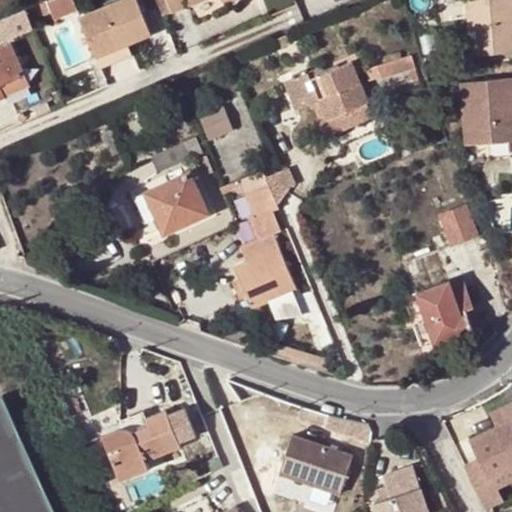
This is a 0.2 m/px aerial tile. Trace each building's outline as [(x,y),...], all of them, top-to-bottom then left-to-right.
[(69,0),(50,0),(44,2),(48,13),(51,20),(74,11),(69,0)] [(120,0),(76,18),(93,58),(126,45),(149,35),(134,0),(120,0)] [(164,0),(170,14),(205,0),(164,0)] [(511,21),(510,0),(468,0),(473,54),(511,50),(511,21)] [(44,2),(24,10),(28,21),(48,13),(44,2)] [(24,10),(8,16),(0,19),(0,40),(30,27),(28,21),(24,10)] [(291,38),(276,44),(279,52),(294,45),(291,38)] [(9,43),(0,47),(0,96),(2,95),(0,90),(0,81),(22,72),(9,43)] [(130,55),(126,45),(93,58),(98,68),(130,55)] [(413,65),(409,53),(375,63),(379,75),(413,65)] [(326,116),(364,100),(366,99),(349,59),(323,70),(309,76),(306,69),(282,79),(290,98),(304,92),(308,101),(318,97),(326,116)] [(320,63),(306,69),(309,76),(323,70),(320,63)] [(379,75),(375,63),(363,67),(366,79),(379,75)] [(0,81),(0,90),(2,95),(27,84),(22,72),(0,81)] [(511,141),(511,77),(458,83),(464,145),(511,141)] [(173,85),(163,89),(167,99),(177,95),(173,85)] [(290,98),(294,107),(308,101),(304,92),(290,98)] [(0,123),(12,118),(4,99),(0,100),(0,123)] [(364,100),(326,116),(332,130),(370,113),(364,100)] [(220,105),(197,116),(207,138),(231,128),(220,105)] [(182,142),(151,155),(158,170),(188,157),(182,142)] [(276,171),(265,176),(266,178),(269,185),(276,203),(289,191),(293,184),(286,168),(276,171)] [(190,169),(144,189),(156,215),(163,232),(209,212),(190,169)] [(240,181),(245,196),(269,185),(266,178),(265,176),(263,171),(240,181)] [(295,290),(271,234),(281,230),(273,211),(278,209),(278,208),(276,203),(269,185),(245,196),(254,217),(249,219),(257,238),(241,245),(248,260),(235,266),(240,278),(248,296),(253,308),(295,290)] [(146,220),(156,215),(144,189),(135,193),(146,220)] [(442,227),(447,241),(473,231),(464,208),(449,214),(452,223),(442,227)] [(452,288),(439,252),(406,262),(416,291),(434,343),(472,330),(456,287),(452,288)] [(240,299),(248,296),(240,278),(232,281),(240,299)] [(223,337),(328,372),(332,361),(227,326),(223,337)] [(0,511),(57,511),(7,395),(0,398),(0,511)] [(469,418),(481,445),(511,430),(499,404),(469,418)] [(120,479),(149,468),(145,457),(132,462),(121,434),(169,416),(166,409),(145,417),(130,423),(103,433),(120,479)] [(128,416),(130,423),(145,417),(143,410),(128,416)] [(169,416),(121,434),(132,462),(145,457),(179,444),(169,416)] [(511,441),(511,431),(511,430),(481,445),(485,454),(511,441)] [(339,491),(352,453),(291,432),(278,470),(339,491)] [(375,501),(378,511),(429,511),(415,467),(385,477),(388,487),(378,490),(381,499),(375,501)]
